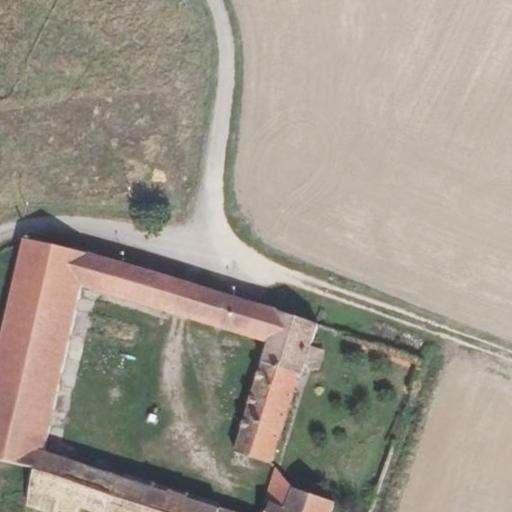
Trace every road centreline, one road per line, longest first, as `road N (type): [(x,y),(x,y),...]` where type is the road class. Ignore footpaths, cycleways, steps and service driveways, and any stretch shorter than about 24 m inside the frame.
road 1 (residential): [(213,0),(224,38),(222,84),(199,255),(63,225),(0,237)]
road 2 (track): [(511,358),(199,255)]
